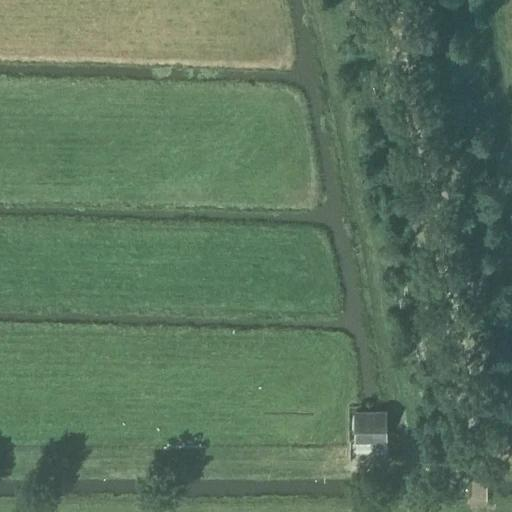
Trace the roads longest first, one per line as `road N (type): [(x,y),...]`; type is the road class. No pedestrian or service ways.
road 1 (track): [(478,503),(480,400),(403,0)]
road 2 (track): [(477,466),(0,468)]
